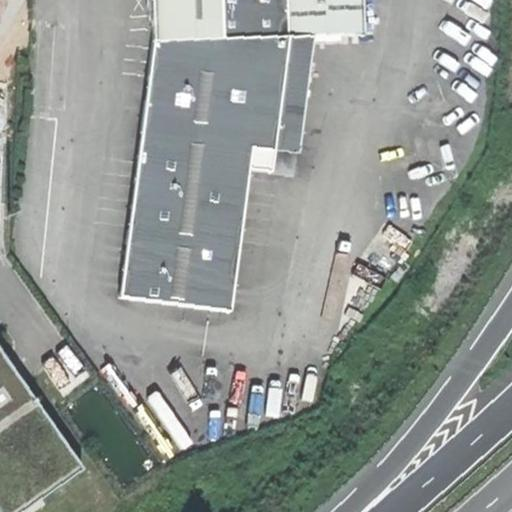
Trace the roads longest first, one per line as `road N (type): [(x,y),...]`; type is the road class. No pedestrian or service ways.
road 1 (trunk): [(511,304),(351,511)]
road 2 (trunk): [(511,410),(392,511)]
